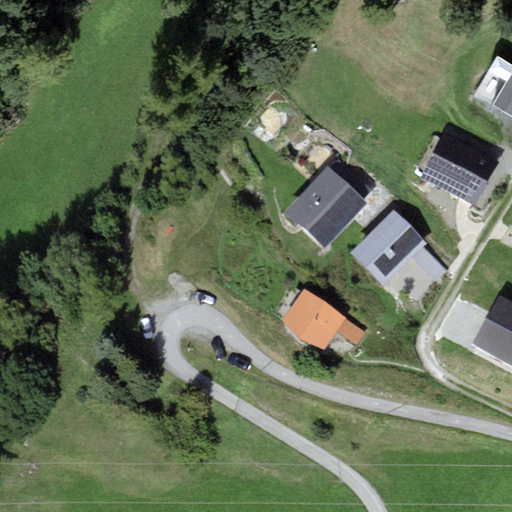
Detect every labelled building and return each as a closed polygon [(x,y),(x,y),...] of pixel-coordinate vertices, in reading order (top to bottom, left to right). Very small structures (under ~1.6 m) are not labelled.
[(511,63),(497,55),(489,70),(506,80),(491,106),(511,117),(511,63)] [(498,163),(442,134),(420,179),(476,207),(498,163)] [(327,173),(284,220),(324,257),(368,211),(361,205),(372,194),(340,164),(329,175),(327,173)] [(394,218),(351,262),(384,293),(413,263),(435,283),(446,271),(427,252),(428,251),(394,218)] [(511,302),(499,295),(472,345),(511,366),(511,302)] [(341,321),(304,296),(282,328),(299,350),(324,357),(338,337),(357,350),(367,336),(342,319),(341,321)]
